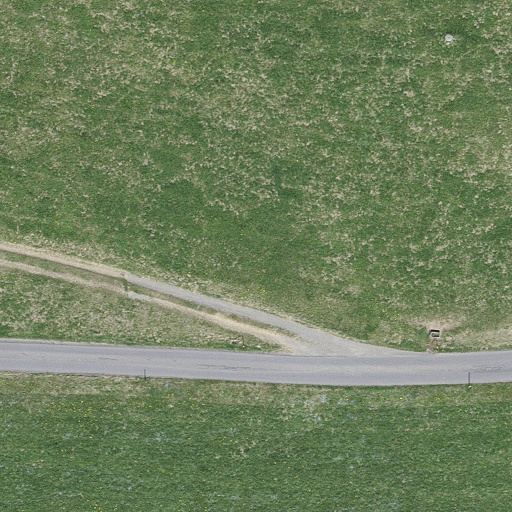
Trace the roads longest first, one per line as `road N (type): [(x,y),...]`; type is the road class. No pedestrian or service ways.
road 1 (unclassified): [(511,356),(353,376),(0,356)]
road 2 (track): [(353,376),(315,349),(136,289),(0,259)]
